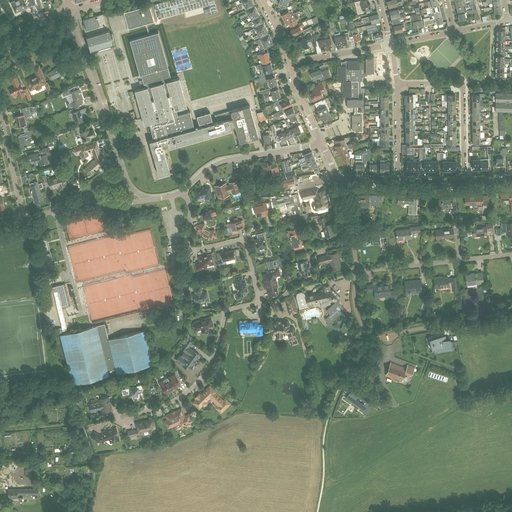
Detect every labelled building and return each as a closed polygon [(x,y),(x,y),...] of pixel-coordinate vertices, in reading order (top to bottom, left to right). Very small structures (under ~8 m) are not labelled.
[(28,0),(14,0),(12,1),(11,1),(16,11),(20,10),(20,9),(20,10),(20,9),(22,8),(22,9),(23,9),(22,8),(23,8),(27,6),(30,4),(30,6),(31,6),(28,0)] [(29,0),(31,6),(36,5),(37,9),(44,7),(42,0),(29,0)] [(209,5),(210,8),(204,9),(205,15),(217,12),(213,0),(168,0),(156,3),(154,4),(156,10),(159,9),(160,12),(157,13),(158,19),(184,12),(209,5)] [(246,8),(251,6),(253,5),(254,4),(252,2),(251,0),(252,0),(238,7),(239,9),(245,6),(246,8)] [(281,10),(281,9),(283,8),(286,7),(288,0),(279,0),(279,3),(280,4),(279,7),(281,10)] [(366,0),(363,0),(359,1),(355,2),(358,14),(362,13),(362,11),(371,9),(370,4),(367,5),(366,0)] [(124,13),(128,29),(154,22),(149,5),(124,13)] [(431,13),(434,12),(440,11),(438,5),(432,7),(428,8),(426,8),(427,11),(430,10),(431,13)] [(456,8),(458,14),(464,12),(466,12),(465,8),(469,7),(468,5),(462,6),(456,8)] [(254,7),(251,8),(244,12),(246,14),(243,15),(244,18),(257,11),(256,11),(255,9),(256,9),(255,6),(254,7)] [(286,7),(283,8),(281,9),(283,13),(281,14),(283,19),(290,15),(293,14),(292,12),(289,13),(286,7)] [(466,12),(464,12),(458,14),(459,20),(465,18),(464,15),(467,14),(470,13),(470,14),(477,12),(477,9),(474,10),(466,12)] [(252,19),(255,17),(259,15),(258,12),(257,13),(256,11),(257,11),(244,18),(241,19),(243,21),(251,17),(252,19)] [(84,26),(83,26),(86,37),(90,51),(112,44),(112,40),(114,40),(112,33),(110,33),(108,29),(103,13),(97,15),(83,19),(85,26),(84,27),(84,26)] [(290,15),(283,19),(284,20),(283,20),(284,22),(285,22),(286,24),(288,23),(290,27),(292,25),(295,24),(298,23),(296,20),(298,19),(299,19),(296,13),(293,14),(290,15)] [(362,21),(364,21),(378,17),(377,13),(369,15),(369,17),(361,19),(362,21)] [(252,27),(258,24),(262,22),(262,21),(261,18),(260,19),(260,17),(258,18),(247,23),(249,26),(251,25),(252,27)] [(435,25),(437,24),(443,23),(441,17),(435,18),(433,19),(430,19),(428,20),(424,21),(425,27),(427,26),(427,24),(434,23),(435,25)] [(304,26),(302,22),(295,25),(293,26),(294,28),(290,30),(291,31),(290,31),(292,35),(293,35),(293,36),(302,31),(300,28),(304,26)] [(264,25),(263,24),(250,30),(251,32),(256,30),(257,32),(266,28),(264,25)] [(393,26),(395,32),(402,31),(402,27),(404,27),(403,24),(393,26)] [(330,27),(331,29),(332,35),(334,35),(335,37),(334,37),(336,46),(341,45),(340,36),(339,32),(335,33),(333,26),(330,27)] [(255,39),(264,34),(267,33),(267,31),(266,28),(257,32),(258,35),(254,37),(255,39)] [(350,41),(353,40),(353,39),(352,37),(352,36),(349,37),(348,32),(344,33),(344,35),(340,36),(341,45),(347,44),(346,40),(350,40),(350,41)] [(380,33),(380,32),(373,34),(372,34),(371,34),(372,39),(375,38),(375,39),(376,42),(383,40),(383,38),(382,33),(380,33)] [(190,111),(188,112),(186,106),(187,106),(186,106),(183,94),(179,78),(171,80),(158,33),(129,41),(140,77),(141,77),(144,87),(134,90),(143,120),(150,118),(151,121),(144,123),(144,125),(149,123),(153,140),(149,141),(159,175),(170,172),(162,146),(169,144),(169,147),(231,129),(230,127),(236,126),(240,142),(258,136),(250,105),(214,115),(215,115),(217,122),(208,124),(207,121),(212,120),(210,112),(197,116),(199,124),(204,122),(205,125),(198,127),(197,125),(195,125),(196,128),(194,128),(190,112),(190,111)] [(268,34),(264,36),(255,41),(256,43),(258,42),(259,45),(271,39),(270,36),(269,36),(268,34)] [(314,35),(317,46),(320,46),(320,49),(326,48),(324,39),(324,37),(320,38),(319,34),(314,35)] [(297,44),(298,46),(299,50),(301,49),(302,50),(303,50),(303,49),(308,47),(307,44),(307,42),(308,42),(312,41),(310,35),(306,36),(307,38),(301,40),(301,41),(297,42),(297,44)] [(273,42),(271,39),(259,45),(260,47),(259,48),(260,50),(273,43),(272,42),(273,42)] [(497,51),(497,54),(506,54),(506,52),(504,52),(504,46),(495,46),(495,51),(497,51)] [(265,52),(265,49),(258,52),(260,58),(261,58),(262,63),(265,62),(269,61),(267,51),(266,51),(266,52),(265,52)] [(362,81),(362,76),(364,76),(367,76),(367,73),(373,73),(373,58),(365,58),(365,61),(359,61),(347,61),(347,62),(341,62),(341,66),(337,66),(337,81),(342,81),(342,97),(346,97),(347,107),(354,107),(355,112),(354,112),(354,114),(352,115),(352,130),(354,130),(354,132),(363,132),(362,112),(357,112),(357,107),(362,107),(362,99),(360,99),(360,94),(361,94),(361,88),(360,88),(360,81),(362,81)] [(263,68),(265,73),(272,71),(271,66),(272,66),(271,64),(270,64),(270,63),(266,64),(262,65),(262,64),(256,65),(257,70),(263,68)] [(63,65),(60,66),(49,72),(53,80),(63,74),(64,76),(68,75),(63,65)] [(40,86),(41,85),(45,83),(38,67),(34,69),(37,75),(30,78),(28,79),(27,79),(26,80),(30,90),(36,87),(40,85),(40,86)] [(313,70),(310,71),(312,75),(313,75),(313,76),(312,76),(314,80),(317,78),(320,77),(321,80),(330,75),(328,70),(321,73),(319,67),(313,70)] [(504,72),(495,72),(494,77),(499,78),(499,81),(505,81),(505,78),(503,78),(504,72)] [(270,86),(271,86),(271,85),(276,84),(277,83),(276,80),(275,80),(274,76),(267,79),(267,81),(269,86),(270,86)] [(16,77),(12,79),(15,87),(9,89),(12,95),(17,93),(19,98),(26,95),(29,101),(32,99),(27,88),(23,90),(20,85),(16,77)] [(313,93),(310,94),(313,101),(318,98),(322,96),(321,94),(322,93),(322,92),(326,91),(323,84),(319,86),(318,86),(316,87),(317,90),(313,93)] [(78,89),(77,86),(77,85),(62,93),(63,96),(63,97),(71,94),(73,99),(74,98),(75,101),(82,99),(83,99),(79,89),(78,89)] [(279,92),(278,89),(272,90),(271,88),(266,89),(259,91),(260,94),(272,90),(273,95),(271,96),(273,101),(278,99),(277,98),(280,97),(279,93),(279,92)] [(378,99),(378,101),(378,102),(380,102),(388,102),(388,96),(384,96),(384,92),(378,92),(378,96),(380,96),(380,99),(378,99)] [(495,112),(511,112),(511,92),(496,93),(496,96),(495,101),(495,106),(495,112)] [(75,101),(74,102),(72,102),(67,104),(68,108),(73,107),(82,104),(83,103),(82,99),(75,101)] [(321,108),(317,110),(319,115),(328,111),(329,110),(327,107),(324,99),(322,100),(319,101),(320,105),(322,104),(323,107),(321,108)] [(289,101),(289,100),(281,103),(279,100),(274,103),(275,106),(278,105),(280,109),(291,104),(290,104),(291,103),(290,101),(289,101)] [(37,110),(36,108),(39,108),(38,105),(30,107),(20,109),(21,115),(16,116),(19,127),(26,125),(25,119),(26,118),(33,113),(31,111),(37,110)] [(70,116),(71,116),(73,115),(76,124),(78,123),(78,122),(84,121),(81,113),(87,111),(86,108),(80,110),(79,107),(68,111),(70,116)] [(288,117),(292,115),(295,113),(292,108),(290,109),(289,109),(285,111),(283,112),(283,114),(285,118),(288,117)] [(328,111),(319,115),(322,120),(323,119),(328,117),(329,120),(331,119),(335,118),(332,112),(330,113),(329,114),(328,111)] [(264,115),(259,119),(261,122),(262,124),(268,119),(264,115)] [(295,135),(292,129),(288,121),(287,119),(285,121),(289,130),(285,132),(288,138),(295,135)] [(76,127),(77,131),(77,132),(80,131),(84,142),(90,140),(90,138),(96,136),(94,131),(93,130),(89,131),(88,126),(86,127),(85,124),(76,127)] [(298,126),(292,129),(295,135),(301,132),(298,126)] [(288,138),(285,132),(284,129),(283,130),(282,131),(283,133),(278,135),(277,135),(276,138),(277,142),(281,141),(288,138)] [(31,130),(24,131),(25,134),(21,135),(21,136),(18,137),(20,145),(21,150),(26,149),(25,147),(28,147),(27,146),(31,145),(29,133),(31,133),(31,130)] [(270,137),(273,137),(272,133),(271,133),(270,130),(266,131),(266,134),(262,135),(264,143),(271,142),(270,137)] [(444,138),(445,144),(445,147),(447,147),(454,147),(455,147),(455,138),(444,138)] [(335,141),(337,146),(336,146),(339,152),(346,149),(348,148),(344,139),(342,140),(338,140),(335,141)] [(89,176),(95,171),(106,161),(99,154),(98,148),(96,142),(86,146),(85,144),(74,148),(76,154),(79,154),(80,157),(81,157),(82,158),(89,156),(88,151),(92,150),(95,158),(83,169),(89,176)] [(46,157),(51,156),(50,149),(54,148),(54,146),(48,147),(38,149),(39,153),(29,155),(30,162),(35,161),(35,160),(39,159),(41,166),(48,164),(46,157)] [(416,161),(413,161),(413,170),(420,170),(420,160),(422,160),(422,152),(422,147),(419,147),(419,159),(416,159),(416,161)] [(422,147),(422,152),(422,160),(424,160),(424,170),(431,170),(431,161),(431,159),(425,159),(425,147),(422,147)] [(339,152),(342,159),(343,158),(345,163),(350,161),(347,156),(349,156),(346,149),(339,152)] [(366,160),(366,157),(366,155),(366,150),(362,150),(362,164),(355,164),(355,170),(364,171),(364,164),(366,164),(366,160)] [(494,167),(500,167),(503,167),(503,155),(506,155),(506,150),(500,150),(501,157),(496,157),(496,161),(494,161),(494,167)] [(298,160),(299,162),(306,160),(313,157),(313,156),(313,155),(313,154),(313,153),(312,153),(312,152),(304,155),(305,157),(298,160)] [(443,153),(440,153),(440,160),(442,160),(442,161),(442,171),(449,171),(449,161),(446,161),(446,158),(443,158),(443,153)] [(306,160),(307,162),(300,164),(301,167),(315,161),(314,160),(315,160),(315,159),(314,157),(313,157),(306,160)] [(473,170),(480,169),(480,162),(480,159),(471,160),(472,166),(473,166),(473,170)] [(483,162),(480,162),(480,169),(488,169),(488,166),(489,166),(488,159),(483,159),(483,162)] [(380,160),(380,161),(380,171),(389,171),(389,161),(387,161),(387,160),(380,160)] [(315,161),(301,167),(302,169),(309,167),(310,169),(317,166),(317,165),(317,164),(316,163),(315,161)] [(268,162),(261,162),(261,174),(267,174),(267,176),(279,174),(276,162),(270,164),(268,164),(268,162)] [(242,169),(238,170),(239,178),(246,177),(245,174),(249,173),(249,174),(250,175),(250,176),(251,176),(252,176),(253,176),(254,175),(255,174),(255,173),(253,163),(252,164),(252,163),(250,164),(249,164),(241,165),(242,169)] [(287,178),(297,175),(295,169),(285,173),(287,178)] [(56,174),(56,177),(48,180),(51,188),(57,187),(58,187),(59,191),(68,188),(66,180),(63,181),(62,178),(65,177),(63,172),(56,174)] [(293,178),(282,181),(284,188),(290,187),(290,185),(295,184),(293,178)] [(230,186),(227,187),(226,183),(215,186),(218,198),(229,195),(228,192),(232,191),(232,194),(239,192),(236,181),(229,183),(230,186)] [(35,205),(40,203),(39,201),(43,200),(37,182),(34,183),(34,185),(30,187),(32,193),(31,193),(32,196),(33,195),(34,198),(33,198),(35,205)] [(214,194),(212,194),(209,186),(202,188),(203,189),(195,192),(197,199),(205,196),(205,199),(212,197),(213,202),(217,201),(214,194)] [(259,192),(251,194),(252,199),(264,196),(262,186),(257,187),(259,192)] [(317,203),(316,204),(315,204),(314,205),(313,206),(313,207),(314,208),(315,209),(316,209),(317,209),(328,207),(328,206),(327,204),(327,203),(325,194),(325,192),(324,191),(324,190),(318,192),(317,188),(301,192),(302,199),(315,196),(317,203)] [(511,193),(500,194),(500,200),(510,199),(511,213),(511,193)] [(274,208),(287,205),(287,207),(293,206),(295,214),(294,216),(296,218),(296,220),(304,218),(300,202),(294,203),(293,197),(290,198),(289,197),(287,195),(286,196),(286,195),(272,198),(274,208)] [(369,205),(369,195),(356,195),(356,206),(369,205)] [(404,203),(409,203),(408,214),(416,214),(417,199),(413,199),(413,196),(401,195),(397,195),(397,204),(404,204),(404,203)] [(482,195),(465,196),(465,204),(473,204),(473,209),(478,209),(478,210),(483,209),(483,207),(489,207),(488,200),(482,201),(482,195)] [(456,202),(452,202),(451,202),(450,197),(441,197),(441,199),(438,199),(438,209),(450,208),(451,211),(457,211),(456,202)] [(258,206),(254,207),(257,216),(262,215),(263,216),(269,215),(268,210),(267,207),(270,207),(269,203),(266,203),(266,202),(258,204),(258,206)] [(325,217),(320,218),(319,215),(312,217),(312,220),(317,219),(317,218),(318,217),(318,218),(318,219),(319,224),(323,224),(326,236),(334,234),(332,223),(327,224),(325,217)] [(232,231),(232,234),(238,233),(237,229),(244,227),(242,220),(238,221),(237,218),(233,219),(233,222),(227,223),(228,227),(226,228),(227,232),(232,231)] [(501,224),(502,228),(495,229),(496,235),(501,235),(501,233),(507,232),(508,237),(511,236),(511,222),(506,223),(501,224)] [(214,230),(210,231),(205,228),(204,223),(197,225),(198,233),(208,239),(216,237),(214,230)] [(486,226),(477,227),(472,228),(472,226),(473,232),(472,232),(473,237),(487,235),(487,230),(492,230),(492,223),(485,224),(486,226)] [(460,233),(459,224),(452,225),(452,228),(435,230),(436,239),(453,237),(453,233),(460,233)] [(291,234),(292,240),(294,250),(302,248),(298,230),(300,230),(299,226),(293,227),(294,229),(287,230),(288,235),(291,234)] [(420,232),(420,230),(420,226),(417,226),(410,227),(410,229),(396,230),(397,239),(408,238),(408,239),(412,238),(411,233),(417,232),(418,232),(420,232)] [(370,231),(361,232),(361,236),(362,242),(365,242),(365,240),(372,240),(372,241),(373,245),(379,244),(379,237),(381,237),(386,236),(385,231),(373,232),(373,231),(370,231)] [(256,234),(257,238),(257,239),(255,239),(257,248),(259,247),(260,248),(264,248),(263,246),(266,246),(264,238),(265,238),(264,232),(256,234)] [(228,250),(221,252),(223,261),(235,258),(233,250),(228,251),(228,250)] [(320,264),(330,262),(332,270),(341,268),(339,258),(338,252),(328,254),(329,255),(318,257),(320,264)] [(211,254),(210,254),(207,254),(207,255),(199,257),(200,262),(195,263),(196,270),(207,268),(206,266),(214,264),(211,254)] [(303,256),(299,257),(297,258),(300,273),(305,271),(306,276),(310,275),(308,267),(310,266),(309,262),(307,262),(307,260),(306,260),(304,261),(303,256)] [(264,280),(265,282),(263,282),(264,287),(266,286),(266,289),(268,289),(269,296),(278,294),(276,287),(277,287),(276,281),(278,280),(277,278),(278,277),(280,277),(279,275),(278,268),(284,267),(282,259),(266,262),(269,273),(268,273),(267,273),(265,273),(264,274),(263,274),(263,275),(263,277),(264,279),(264,280)] [(482,272),(474,273),(475,274),(465,275),(466,285),(483,283),(482,272)] [(235,285),(236,288),(237,288),(238,293),(237,293),(238,298),(243,297),(242,292),(247,291),(245,280),(243,280),(241,276),(235,277),(236,284),(235,285)] [(453,282),(453,288),(457,287),(456,277),(451,278),(448,279),(448,277),(441,278),(441,277),(434,277),(435,288),(449,286),(449,282),(453,282)] [(421,288),(420,279),(404,281),(406,293),(410,293),(422,292),(422,294),(426,293),(425,287),(421,288)] [(389,283),(374,285),(375,297),(379,297),(391,296),(391,298),(395,297),(395,298),(397,298),(396,290),(390,291),(389,283)] [(53,287),(54,291),(62,329),(66,328),(61,305),(68,304),(63,284),(53,287)] [(208,300),(206,291),(202,292),(201,286),(194,287),(195,294),(193,294),(195,303),(208,300)] [(296,295),(296,296),(297,299),(298,304),(299,309),(301,309),(307,308),(308,307),(307,305),(309,305),(309,304),(310,307),(314,306),(315,307),(319,305),(318,301),(326,299),(327,299),(335,300),(335,301),(335,302),(329,308),(327,310),(326,310),(326,311),(327,311),(330,315),(326,318),(325,319),(325,320),(329,324),(330,323),(344,310),(345,311),(346,312),(339,302),(339,301),(339,300),(340,298),(340,297),(339,297),(333,290),(332,289),(331,290),(328,292),(323,294),(323,292),(313,294),(311,295),(306,296),(305,294),(304,293),(304,292),(303,292),(303,291),(302,291),(301,291),(300,291),(299,291),(298,291),(298,292),(297,292),(297,293),(296,294),(296,295)] [(297,313),(297,312),(293,296),(284,298),(285,300),(286,300),(289,315),(297,313)] [(211,317),(209,318),(196,322),(195,322),(194,323),(193,324),(193,325),(193,326),(193,327),(193,328),(194,328),(194,329),(195,330),(196,330),(197,330),(198,330),(201,329),(202,330),(202,333),(208,333),(208,329),(207,329),(208,327),(213,325),(211,317)] [(239,322),(239,324),(238,325),(238,329),(239,330),(239,332),(244,332),(244,334),(249,334),(249,333),(256,333),(256,336),(265,336),(264,324),(258,324),(258,321),(239,322)] [(272,321),(270,322),(270,334),(276,334),(276,335),(276,336),(277,337),(278,338),(279,338),(280,338),(281,338),(281,337),(282,337),(282,336),(282,335),(282,334),(289,334),(292,344),(298,342),(294,327),(289,327),(288,326),(289,326),(289,325),(289,324),(289,323),(289,322),(288,322),(288,321),(287,321),(286,321),(285,321),(284,321),(284,322),(275,322),(273,321),(272,321)] [(117,374),(153,365),(145,330),(108,339),(108,337),(106,337),(106,334),(107,334),(105,324),(60,335),(73,385),(109,376),(108,372),(116,370),(117,374)] [(354,336),(350,334),(346,342),(350,344),(354,336)] [(447,343),(446,339),(445,336),(432,338),(433,342),(433,343),(433,344),(434,344),(434,347),(434,348),(435,352),(444,350),(452,349),(451,342),(447,343)] [(185,348),(176,360),(190,370),(194,366),(193,365),(200,355),(189,347),(192,342),(187,338),(182,346),(185,348)] [(414,367),(407,365),(406,368),(391,363),(386,375),(402,381),(405,373),(411,375),(414,367)] [(159,383),(161,386),(165,393),(177,387),(176,386),(180,383),(175,374),(159,383)] [(140,394),(140,392),(139,393),(139,391),(140,391),(143,390),(141,385),(121,390),(123,396),(128,394),(128,398),(132,398),(135,403),(135,402),(136,402),(137,401),(138,401),(138,400),(139,398),(139,397),(140,395),(140,394)] [(232,405),(230,404),(225,399),(223,401),(215,392),(216,392),(210,386),(200,395),(200,394),(196,398),(196,399),(193,402),(199,408),(202,405),(203,405),(204,406),(205,405),(206,405),(207,404),(207,403),(207,402),(206,401),(210,397),(218,406),(216,408),(221,413),(228,406),(229,408),(232,405)] [(349,393),(345,398),(350,401),(359,408),(361,405),(366,408),(373,399),(358,389),(357,390),(353,396),(349,393)] [(91,401),(91,404),(89,404),(91,412),(93,411),(101,409),(102,412),(104,411),(112,409),(108,397),(91,401)] [(165,421),(168,428),(180,423),(181,426),(186,424),(189,423),(189,422),(192,421),(189,414),(184,416),(181,409),(166,415),(168,420),(165,421)] [(139,432),(148,430),(148,431),(149,432),(149,433),(150,434),(152,434),(153,433),(154,432),(154,430),(151,420),(137,423),(138,430),(135,430),(136,433),(139,432)] [(91,437),(97,441),(98,439),(101,441),(109,439),(110,443),(119,440),(116,428),(102,431),(103,435),(101,435),(101,436),(94,432),(91,437)] [(136,433),(135,430),(135,429),(127,431),(129,437),(136,435),(136,433)] [(5,498),(8,498),(18,498),(18,494),(23,494),(23,498),(36,497),(35,497),(35,494),(39,494),(38,488),(8,489),(8,498),(5,498)]
